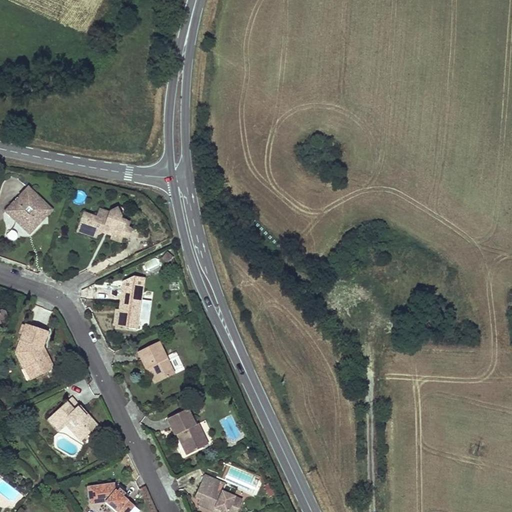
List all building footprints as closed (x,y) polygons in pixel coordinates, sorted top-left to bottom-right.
[(39,217),(41,221),(52,206),(25,186),(23,188),(40,200),(40,203),(44,203),(47,206),(39,217)] [(40,200),(23,188),(8,209),(17,216),(14,220),(29,231),(34,231),(41,221),(39,217),(47,206),(44,203),(40,203),(40,200)] [(5,213),(14,220),(17,216),(8,209),(5,213)] [(128,210),(126,214),(129,221),(128,225),(135,228),(140,215),(128,210)] [(100,240),(102,236),(94,233),(92,230),(94,225),(90,223),(92,218),(96,219),(97,215),(88,211),(80,233),(100,240)] [(111,215),(109,219),(97,215),(96,219),(92,218),(90,223),(94,225),(92,230),(94,233),(102,236),(107,235),(109,230),(116,233),(114,238),(117,239),(115,244),(126,248),(127,243),(134,245),(137,236),(135,235),(138,229),(135,228),(128,225),(129,221),(126,214),(111,215)] [(116,316),(115,332),(136,334),(141,283),(131,282),(119,288),(116,316)] [(46,332),(23,323),(13,353),(18,354),(20,359),(17,360),(21,369),(27,366),(32,378),(51,368),(47,359),(43,361),(39,353),(41,347),(46,332)] [(43,361),(47,359),(41,347),(39,353),(43,361)] [(157,387),(173,379),(159,347),(137,357),(145,375),(146,375),(150,373),(157,387)] [(26,380),(32,378),(27,366),(21,369),(26,380)] [(152,389),(157,387),(150,373),(146,375),(152,389)] [(84,444),(98,431),(84,415),(81,417),(74,409),(76,407),(68,398),(45,420),(57,433),(63,426),(68,422),(73,427),(76,435),(84,444)] [(84,415),(76,407),(74,409),(81,417),(84,415)] [(192,428),(185,410),(165,420),(172,438),(175,436),(178,435),(181,441),(178,442),(184,457),(202,450),(198,442),(201,440),(195,426),(192,428)] [(73,427),(68,422),(63,426),(81,447),(84,444),(76,435),(73,427)] [(216,482),(197,474),(194,482),(201,484),(195,499),(193,504),(209,510),(210,506),(217,508),(226,511),(230,511),(236,497),(213,488),(216,482)] [(201,484),(194,482),(188,496),(195,499),(201,484)] [(109,489),(91,491),(91,501),(99,501),(100,504),(106,503),(116,511),(133,511),(136,509),(124,497),(125,494),(119,488),(121,486),(118,483),(108,484),(109,489)]
